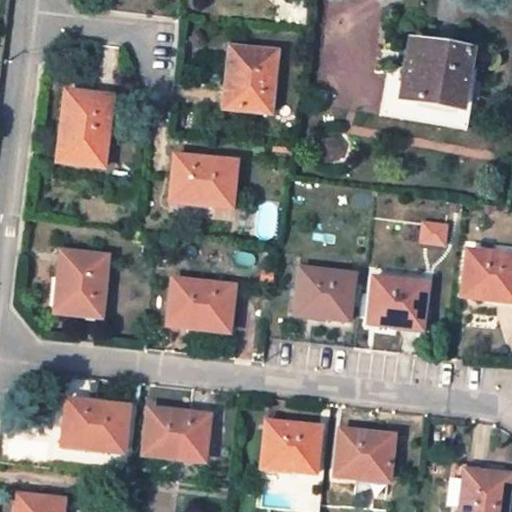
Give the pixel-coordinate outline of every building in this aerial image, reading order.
[(471,54),(410,45),(405,75),(401,101),(462,110),(462,107),(467,79),(471,54)] [(277,53),(230,48),(227,70),(231,70),(227,109),(270,113),(277,53)] [(231,70),(227,70),(225,70),(221,108),(227,109),(231,70)] [(401,101),(405,75),(387,72),(380,117),(466,131),(470,110),(462,107),(462,110),(401,101)] [(467,79),(462,107),(470,110),(475,80),(467,79)] [(63,129),(67,92),(61,91),(57,128),(60,128),(63,129)] [(112,98),(67,92),(63,129),(60,128),(56,163),(103,170),(112,98)] [(235,164),(174,158),(169,200),(209,203),(209,207),(230,209),(235,164)] [(209,203),(169,200),(168,207),(209,210),(209,207),(209,203)] [(421,243),(447,247),(450,226),(424,222),(421,243)] [(107,258),(60,252),(57,275),(61,275),(56,314),(100,320),(107,258)] [(511,257),(467,252),(461,299),(482,301),(482,297),(511,300),(511,257)] [(353,277),(299,270),(294,317),(314,319),(314,315),(348,320),(353,277)] [(61,275),(57,275),(54,273),(49,313),(56,314),(61,275)] [(425,285),(374,279),(368,326),(387,328),(388,325),(420,329),(425,285)] [(233,288),(172,280),(167,322),(207,326),(207,330),(227,333),(233,288)] [(511,300),(482,297),(482,301),(481,304),(511,307),(511,300)] [(347,326),(348,320),(314,315),(314,319),(313,322),(347,326)] [(206,334),(207,330),(207,326),(167,322),(165,329),(206,334)] [(419,336),(420,329),(388,325),(387,328),(387,332),(419,336)] [(128,408),(66,400),(61,444),(100,449),(100,451),(122,454),(128,408)] [(203,459),(209,417),(147,410),(141,457),(163,459),(163,454),(203,459)] [(320,430),(266,424),(260,467),(292,470),(291,473),(314,476),(320,430)] [(387,482),(392,437),(338,431),(333,478),(353,481),(353,478),(387,482)] [(100,455),(100,451),(100,449),(61,444),(60,451),(100,455)] [(202,466),(203,459),(163,454),(163,459),(162,462),(202,466)] [(451,509),(459,509),(464,471),(506,477),(501,511),(504,511),(507,511),(511,475),(511,470),(457,465),(451,509)] [(290,477),(291,473),(292,470),(260,467),(260,473),(290,477)] [(506,477),(464,471),(458,511),(504,511),(501,511),(506,477)] [(386,488),(387,482),(353,478),(353,481),(352,484),(386,488)] [(11,511),(18,511),(21,496),(13,496),(11,511)] [(62,511),(63,502),(21,496),(18,511),(62,511)]
